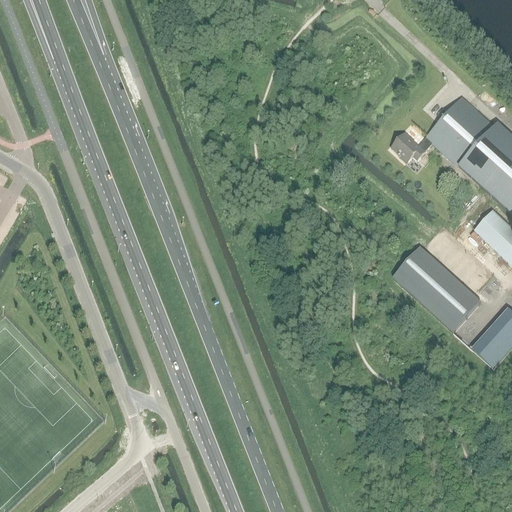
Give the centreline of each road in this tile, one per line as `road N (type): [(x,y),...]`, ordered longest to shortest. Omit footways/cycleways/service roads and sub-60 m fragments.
road 1 (unclassified): [(307,511),(105,0)]
road 2 (primary): [(277,511),(99,62)]
road 3 (primary): [(65,83),(235,511)]
road 4 (unclassified): [(0,157),(42,185),(125,395)]
